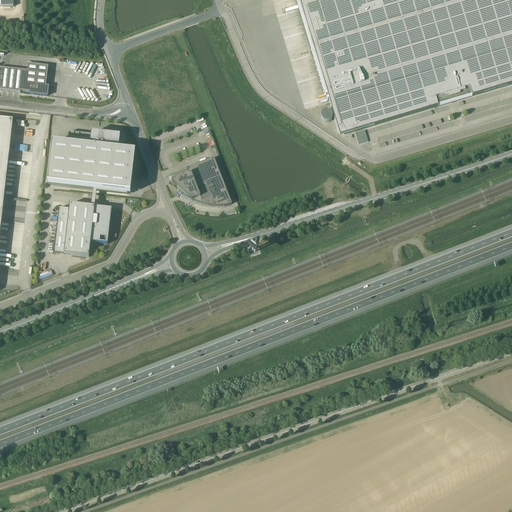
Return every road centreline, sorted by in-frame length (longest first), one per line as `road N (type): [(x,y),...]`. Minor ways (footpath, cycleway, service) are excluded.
road 1 (motorway): [(511,232),(0,431)]
road 2 (motorway): [(0,444),(511,246)]
road 3 (secondary): [(67,511),(511,352)]
road 4 (secondary): [(232,243),(511,154)]
road 5 (unclassified): [(0,309),(106,268),(136,222),(167,206)]
road 6 (unknown): [(48,108),(20,301)]
road 7 (secondary): [(0,332),(145,274)]
road 8 (unclassified): [(123,108),(95,114),(0,103)]
